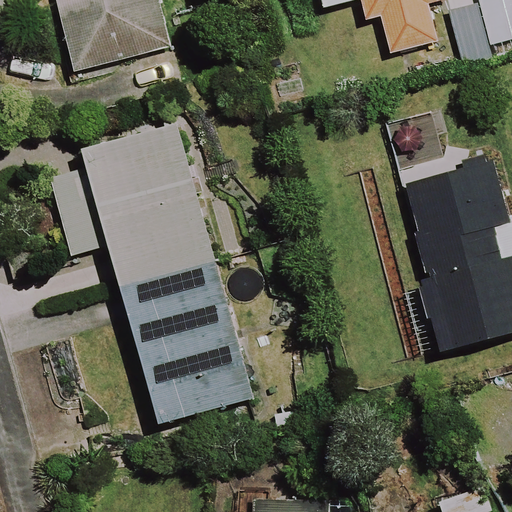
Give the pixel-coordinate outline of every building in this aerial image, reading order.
[(56,0),(78,76),(171,50),(157,0),(56,0)] [(324,0),(327,12),(362,3),(368,25),(382,22),(391,58),(439,46),(429,5),(449,0),(324,0)] [(511,0),(469,0),(471,7),(449,11),(460,70),(493,63),(490,47),(511,42),(511,0)] [(256,401),(179,126),(85,152),(90,170),(51,181),(73,261),(116,249),(165,427),(256,401)] [(511,235),(510,236),(495,167),(406,187),(442,353),(511,337),(511,235)] [(486,511),(480,492),(438,506),(440,511),(486,511)] [(339,511),(340,501),(243,495),(242,511),(339,511)]
